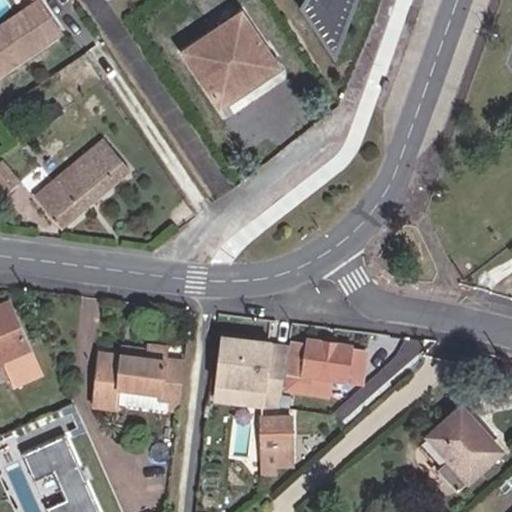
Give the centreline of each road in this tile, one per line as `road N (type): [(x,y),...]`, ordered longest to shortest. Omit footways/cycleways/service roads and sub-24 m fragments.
road 1 (residential): [(332,249),(293,271),(248,280),(0,256)]
road 2 (residential): [(332,249),(375,208),(392,177),(456,0)]
road 3 (residential): [(511,328),(369,300),(332,249)]
